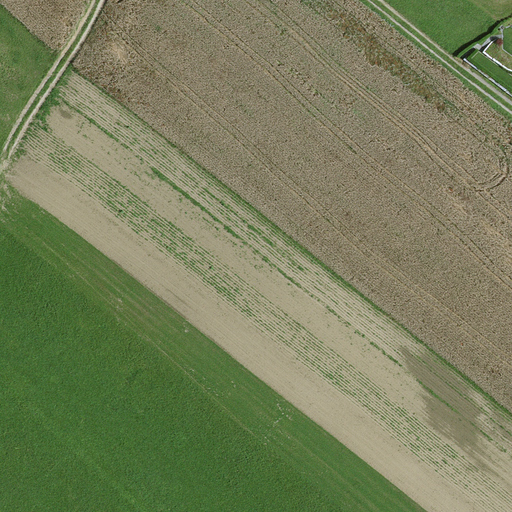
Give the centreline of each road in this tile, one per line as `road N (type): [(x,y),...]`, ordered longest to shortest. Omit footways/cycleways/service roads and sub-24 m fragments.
road 1 (track): [(511,110),(370,0)]
road 2 (track): [(3,153),(95,0)]
